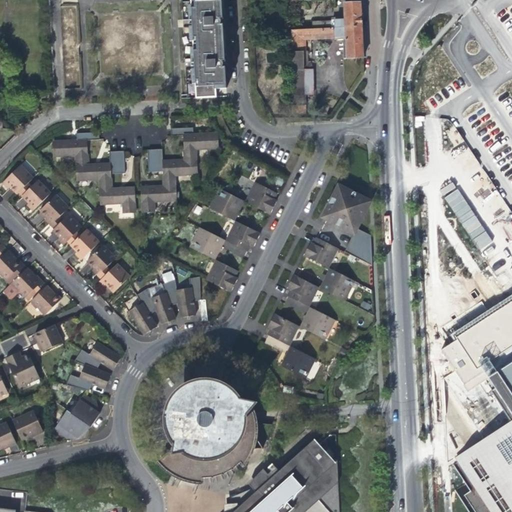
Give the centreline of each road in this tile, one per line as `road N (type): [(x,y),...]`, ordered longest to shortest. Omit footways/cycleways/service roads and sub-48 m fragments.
road 1 (secondary): [(387,119),(406,511)]
road 2 (residential): [(343,123),(233,327),(179,337),(142,359)]
road 3 (residential): [(343,123),(267,131),(245,118),(233,0)]
road 4 (residential): [(0,163),(49,116),(194,106)]
road 5 (residential): [(142,359),(0,212)]
road 6 (residential): [(121,441),(0,471)]
road 7 (secondary): [(387,119),(411,32),(429,3)]
